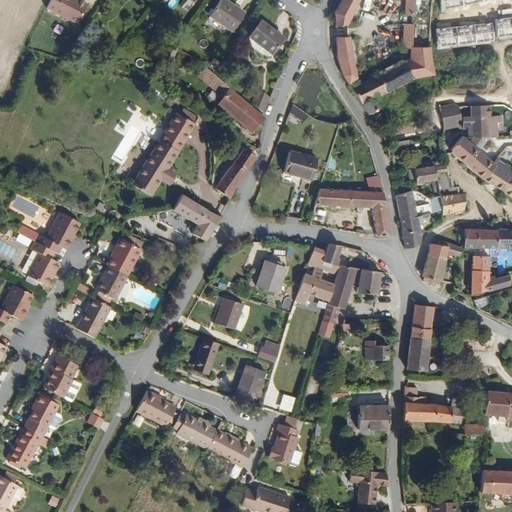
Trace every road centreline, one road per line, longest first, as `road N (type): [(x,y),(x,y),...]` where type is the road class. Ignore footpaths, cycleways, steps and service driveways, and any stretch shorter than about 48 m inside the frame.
road 1 (residential): [(317,29),(385,138),(401,262)]
road 2 (residential): [(408,278),(393,475),(398,511)]
road 3 (residential): [(317,29),(268,148),(225,225)]
road 4 (residential): [(401,262),(351,237),(225,225)]
road 5 (residential): [(225,225),(142,371)]
road 6 (residential): [(142,371),(70,511)]
road 7 (residential): [(142,371),(265,428)]
